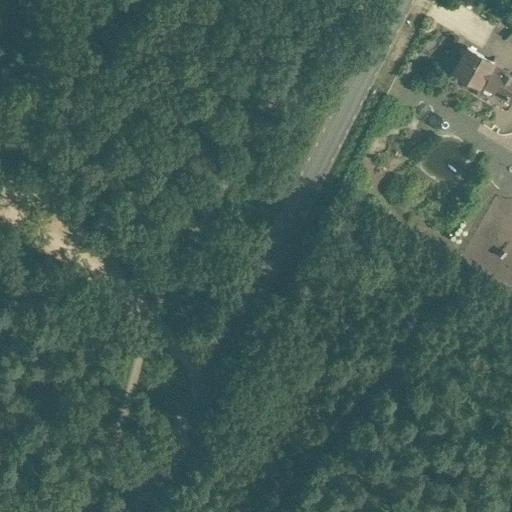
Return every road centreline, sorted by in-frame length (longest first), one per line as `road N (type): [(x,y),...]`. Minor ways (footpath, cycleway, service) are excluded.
road 1 (secondary): [(139,511),(403,0)]
road 2 (track): [(0,211),(147,328)]
